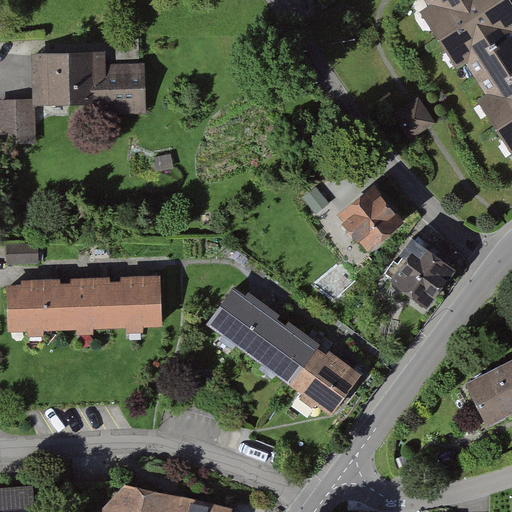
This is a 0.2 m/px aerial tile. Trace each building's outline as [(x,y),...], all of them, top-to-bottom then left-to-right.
[(511,15),(502,0),(412,0),(511,153),(511,15)] [(97,52),(30,57),(33,107),(146,100),(144,65),(98,68),(97,52)] [(420,96),(394,114),(412,139),(438,121),(420,96)] [(32,101),(0,102),(0,152),(35,150),(32,101)] [(352,264),(401,231),(372,189),(323,222),(352,264)] [(425,306),(467,245),(423,215),(381,277),(425,306)] [(164,332),(160,280),(6,289),(9,342),(164,332)] [(355,371),(236,283),(202,328),(321,417),(355,371)] [(511,418),(511,354),(456,381),(481,433),(511,418)] [(0,511),(35,511),(34,488),(0,489),(0,511)] [(227,511),(228,510),(104,491),(100,511),(227,511)]
